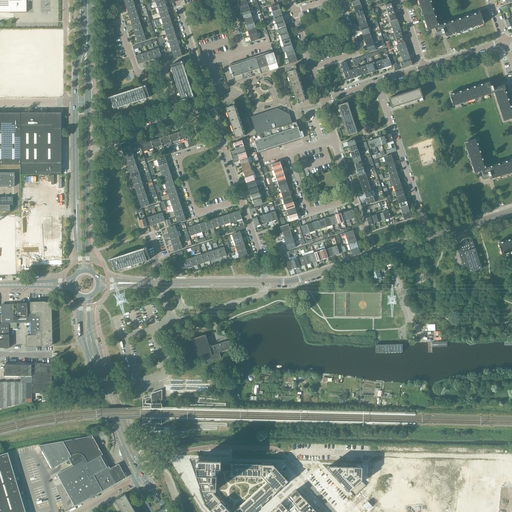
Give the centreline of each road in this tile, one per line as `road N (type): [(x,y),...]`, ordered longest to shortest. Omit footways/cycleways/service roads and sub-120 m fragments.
road 1 (secondary): [(73,104),(79,271)]
road 2 (secondary): [(88,271),(86,105)]
road 3 (residential): [(429,237),(377,83)]
road 4 (residential): [(239,199),(196,212),(176,157),(220,144)]
road 5 (unclassified): [(266,282),(264,293),(171,322),(161,283)]
road 6 (residential): [(181,118),(163,68),(135,67),(119,23)]
